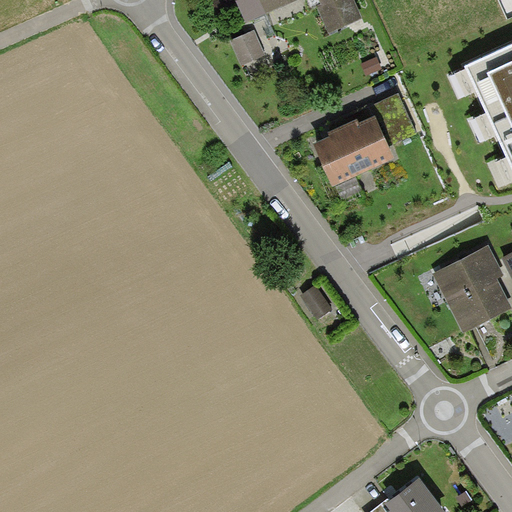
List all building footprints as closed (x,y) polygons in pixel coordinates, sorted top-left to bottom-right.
[(235,0),(247,25),(303,0),(318,0),(320,5),(317,6),(330,33),(363,18),(354,0),(235,0)] [(255,31),(230,41),(241,67),(265,58),(255,31)] [(511,48),(465,69),(511,171),(511,48)] [(418,138),(398,94),(370,107),(375,118),(390,151),(418,138)] [(330,138),(313,146),(333,189),(395,161),(390,151),(375,118),(360,125),(357,121),(328,134),(330,138)] [(504,276),(488,246),(434,274),(465,334),(511,308),(498,279),(504,276)] [(511,279),(511,253),(501,259),(511,279)] [(332,309),(315,285),(301,295),(317,319),(332,309)] [(443,511),(420,481),(392,502),(386,506),(390,511),(443,511)] [(390,511),(386,506),(392,502),(390,499),(372,511),(390,511)]
